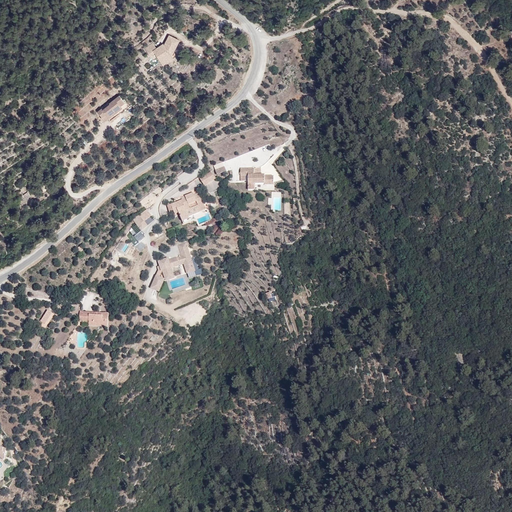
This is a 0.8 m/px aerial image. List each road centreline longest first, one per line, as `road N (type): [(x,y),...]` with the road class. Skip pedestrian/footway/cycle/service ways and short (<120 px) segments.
road 1 (residential): [(219,0),(260,40),(249,89),(0,280)]
road 2 (track): [(301,30),(360,6),(436,13),(476,46),(511,99)]
